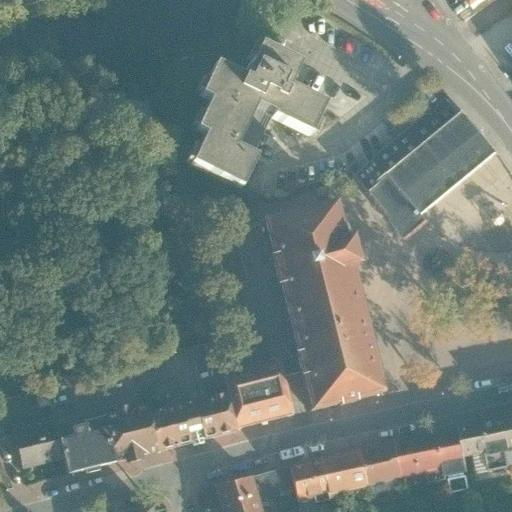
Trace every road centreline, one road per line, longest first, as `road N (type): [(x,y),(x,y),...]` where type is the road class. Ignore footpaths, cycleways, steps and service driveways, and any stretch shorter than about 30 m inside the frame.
road 1 (residential): [(173,473),(511,394)]
road 2 (residential): [(36,511),(173,473)]
